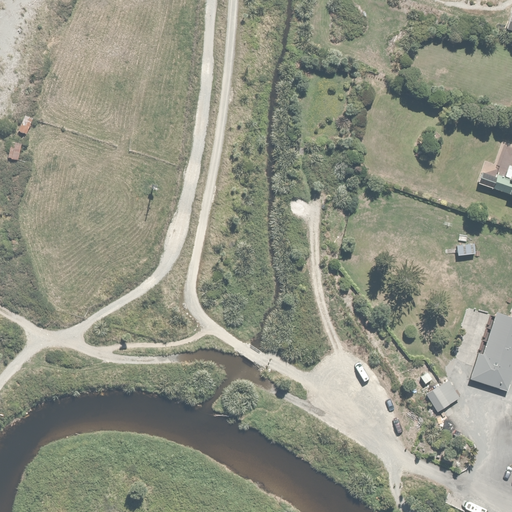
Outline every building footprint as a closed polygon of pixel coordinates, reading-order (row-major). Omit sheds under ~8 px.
[(511,12),(506,11),(501,27),(511,30),(511,12)] [(511,159),(506,158),(500,175),(476,167),(471,181),(511,195),(507,206),(511,207),(511,159)] [(452,242),(453,253),(474,252),(473,240),(452,242)] [(497,387),(511,342),(511,317),(490,310),(468,377),(497,387)] [(445,378),(423,391),(435,411),(457,398),(445,378)]
